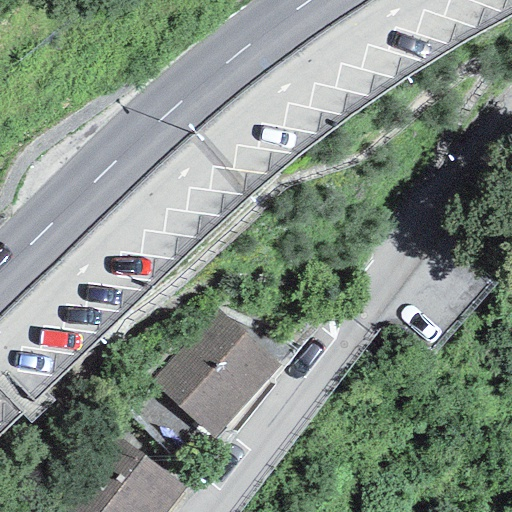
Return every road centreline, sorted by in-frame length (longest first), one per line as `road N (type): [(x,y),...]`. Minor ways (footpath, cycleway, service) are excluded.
road 1 (residential): [(207,511),(437,204),(511,120)]
road 2 (secondary): [(0,272),(210,73),(309,0)]
